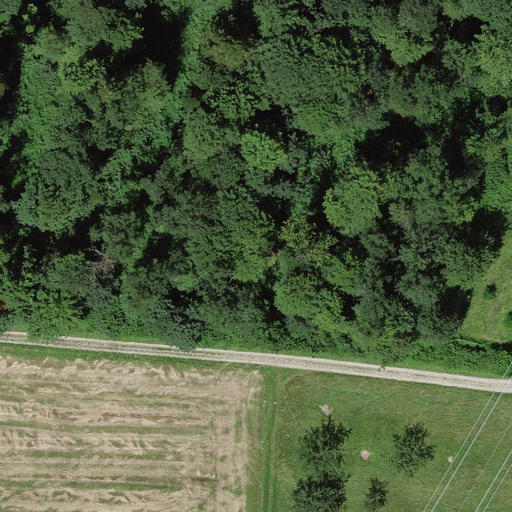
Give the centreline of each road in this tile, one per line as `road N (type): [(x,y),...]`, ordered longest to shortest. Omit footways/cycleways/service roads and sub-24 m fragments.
road 1 (track): [(511,386),(0,336)]
road 2 (track): [(269,511),(276,358)]
